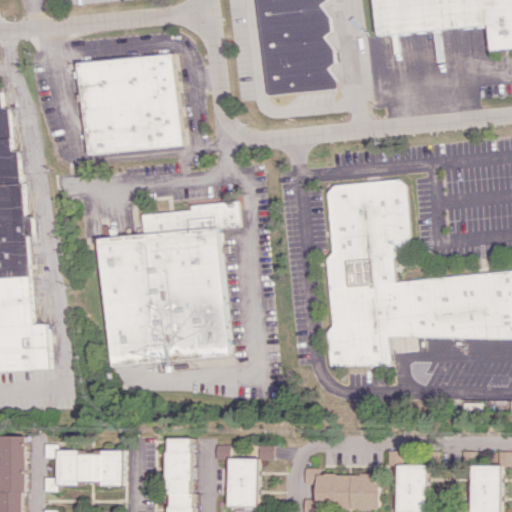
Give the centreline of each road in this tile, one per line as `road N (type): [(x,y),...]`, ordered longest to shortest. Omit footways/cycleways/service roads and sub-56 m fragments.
road 1 (residential): [(210,12),(222,102),(244,137),(265,142),(511,115)]
road 2 (residential): [(210,12),(0,30)]
